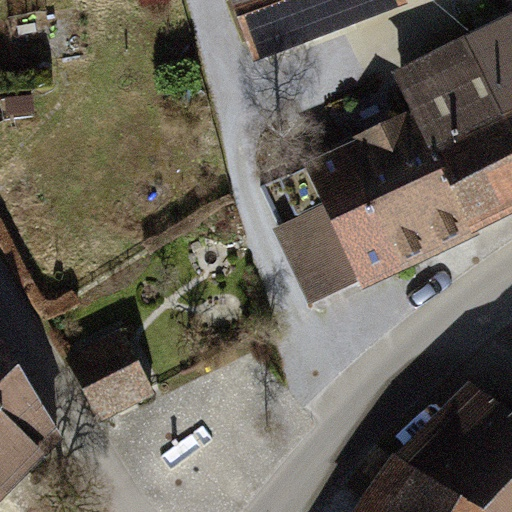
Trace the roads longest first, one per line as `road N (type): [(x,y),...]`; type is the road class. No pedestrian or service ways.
road 1 (residential): [(511,284),(444,332),(357,413),(280,511)]
road 2 (residential): [(142,511),(0,300)]
